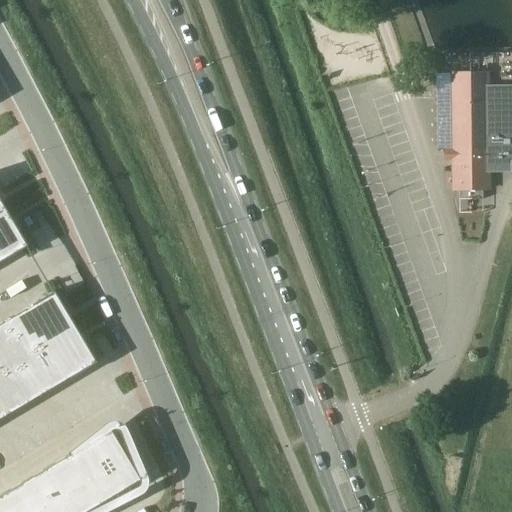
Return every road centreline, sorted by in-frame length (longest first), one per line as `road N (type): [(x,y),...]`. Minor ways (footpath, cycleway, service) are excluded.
road 1 (primary): [(135,0),(210,169),(338,511)]
road 2 (primary): [(367,511),(171,0)]
road 3 (unclassified): [(199,511),(191,466),(58,162),(0,52)]
